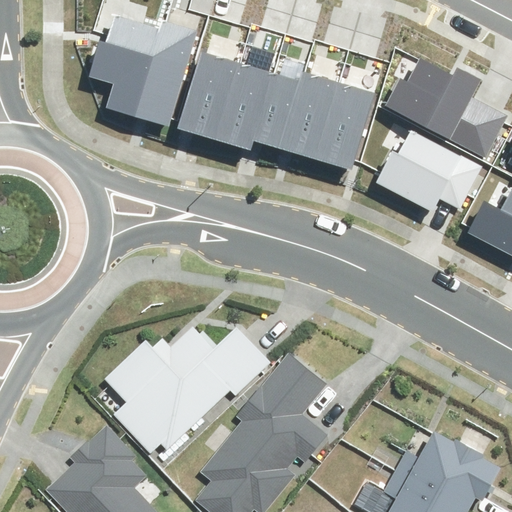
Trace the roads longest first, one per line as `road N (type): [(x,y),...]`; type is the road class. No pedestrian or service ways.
road 1 (tertiary): [(511,350),(361,266),(233,223)]
road 2 (tertiary): [(76,169),(233,223)]
road 3 (tertiary): [(233,223),(141,231),(112,241),(89,263)]
road 4 (tertiary): [(3,0),(11,96),(39,141)]
